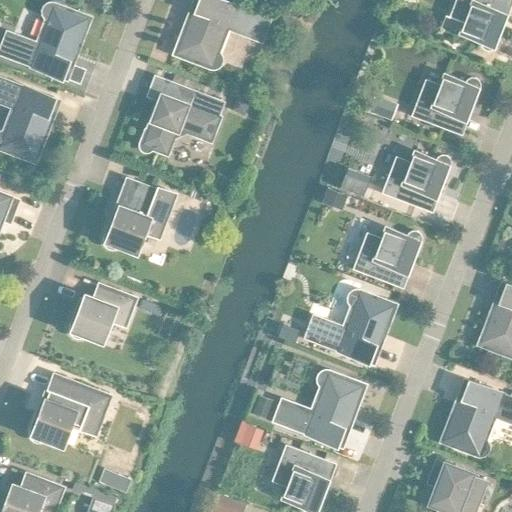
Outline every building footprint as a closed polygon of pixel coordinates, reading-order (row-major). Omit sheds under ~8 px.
[(506,43),(511,26),(511,21),(505,19),(510,6),(494,0),(470,0),(462,24),(475,29),(470,42),(491,50),(490,53),(492,57),(495,59),(499,59),(502,58),(504,55),(508,44),(506,43)] [(270,51),(279,29),(212,3),(202,31),(198,29),(186,62),(204,69),(203,72),(218,78),(222,79),(227,78),(229,75),(231,71),(231,67),(228,63),(225,60),(234,37),(270,51)] [(80,59),(84,61),(96,28),(78,21),(79,18),(63,12),(59,12),(55,14),(52,17),(51,21),(51,24),(53,28),(57,30),(48,53),(16,41),(7,63),(70,87),(80,59)] [(287,24),(285,33),(294,35),(297,27),(287,24)] [(25,161),(43,168),(55,136),(52,135),(62,107),(0,83),(0,109),(24,118),(15,141),(10,141),(6,143),(3,146),(2,150),(2,153),(5,157),(8,159),(23,165),(25,161)] [(488,93),(487,90),(484,88),(480,87),(477,89),(475,92),(454,84),(449,97),(436,92),(424,123),(466,140),(471,127),(473,127),(481,106),(484,107),(488,97),(488,93)] [(225,126),(219,124),(224,110),(179,93),(174,106),(172,105),(167,118),(165,117),(156,139),(154,138),(148,152),(148,156),(150,159),(153,161),(156,162),(160,160),(162,157),(175,163),(182,145),(192,139),(217,148),(225,126)] [(378,103),(372,119),(398,129),(404,113),(378,103)] [(245,107),(240,120),(253,124),(257,112),(245,107)] [(394,201),(430,215),(436,201),(444,204),(452,184),(454,185),(458,174),(459,171),(457,167),(454,165),(451,165),(447,166),(445,169),(425,161),(420,174),(406,169),(394,201)] [(356,178),(349,197),(371,205),(378,186),(356,178)] [(127,215),(121,231),(119,230),(113,246),(112,250),(114,254),(117,257),(121,258),(125,258),(128,256),(130,252),(147,259),(153,241),(167,246),(183,204),(168,198),(167,200),(146,192),(136,218),(127,215)] [(204,197),(199,207),(214,212),(218,203),(204,197)] [(336,197),(330,211),(350,219),(355,205),(336,197)] [(0,242),(3,243),(12,220),(21,223),(27,209),(0,199),(0,242)] [(429,250),(430,247),(428,243),(425,241),(422,241),(418,242),(416,245),(395,237),(391,250),(377,245),(365,277),(408,293),(413,280),(415,280),(423,260),(425,261),(429,250)] [(133,335),(143,308),(107,294),(102,307),(93,304),(87,320),(85,319),(79,335),(78,339),(80,343),(82,346),(86,347),(91,347),(94,345),(97,341),(113,348),(120,330),(133,335)] [(314,347),(376,371),(387,343),(390,345),(402,315),(383,308),(385,305),(369,299),(365,299),(361,300),(358,303),(357,307),(357,311),(359,315),(363,317),(355,337),(322,324),(314,347)] [(490,352),(508,359),(507,362),(511,364),(511,305),(506,321),(503,320),(490,352)] [(292,334),(287,346),(303,352),(307,340),(292,334)] [(282,430),(345,454),(355,427),(358,428),(371,396),(353,389),(354,386),(339,380),(334,379),(330,380),(327,383),(326,387),(326,391),(328,395),(332,397),(323,420),(290,408),(282,430)] [(43,450),(47,451),(51,451),(54,449),(57,446),(73,452),(81,432),(91,435),(90,438),(104,443),(118,406),(62,385),(57,399),(59,400),(56,409),(53,409),(47,425),(45,424),(39,439),(38,443),(40,447),(43,450)] [(465,417),(453,449),(471,456),(470,459),(485,465),(489,466),(493,465),(496,462),(498,458),(497,454),(495,451),(492,448),(501,425),(511,429),(511,403),(479,391),(469,418),(465,417)] [(268,405),(260,422),(275,428),(282,411),(268,405)] [(250,429),(242,449),(264,458),(271,440),(256,434),(257,432),(250,429)] [(292,507),(305,511),(329,511),(330,509),(328,508),(336,488),(327,484),(332,471),(296,457),(284,489),(297,494),(292,507)] [(440,484),(450,488),(441,511),(442,511),(486,511),(494,491),(479,485),(479,483),(445,470),(440,484)] [(65,511),(71,497),(34,483),(29,497),(21,494),(15,510),(12,509),(10,511),(65,511)] [(128,485),(123,497),(134,501),(139,489),(128,485)] [(224,502),(220,511),(245,511),(246,511),(224,502)]
